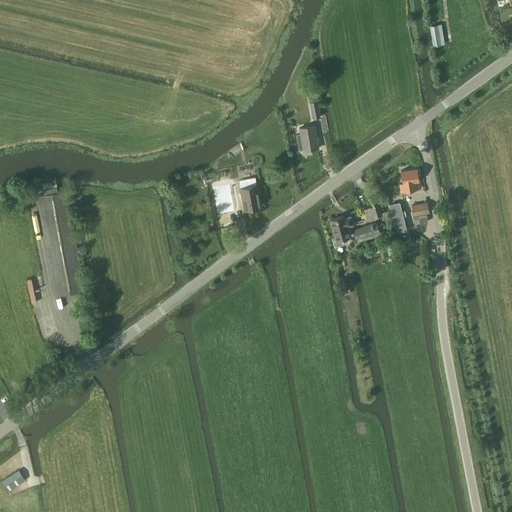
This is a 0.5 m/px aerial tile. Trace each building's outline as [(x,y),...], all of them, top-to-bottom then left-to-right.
[(430,24),(433,45),(443,44),(441,23),(430,24)] [(309,102),(312,119),(320,117),(317,101),(309,102)] [(298,150),(303,150),(303,151),(318,148),(314,125),(299,128),(300,134),(296,135),(298,150)] [(419,180),(417,168),(401,171),(402,183),(400,183),(401,191),(420,188),(419,180)] [(256,184),(240,187),(244,209),(261,206),(256,184)] [(58,192),(57,186),(43,189),(43,195),(36,196),(55,297),(85,291),(67,190),(58,192)] [(219,210),(234,207),(230,187),(215,190),(219,210)] [(373,218),(382,215),(376,195),(366,198),(373,218)] [(399,202),(389,204),(396,233),(406,230),(402,216),(405,215),(404,210),(401,211),(399,202)] [(427,202),(426,203),(411,206),(413,216),(429,214),(427,202)] [(343,215),(330,219),(335,237),(332,238),(335,246),(345,243),(344,238),(350,236),(347,226),(353,224),(350,216),(344,218),(343,215)] [(376,222),(354,229),(357,241),(380,234),(379,232),(386,230),(384,222),(377,224),(376,222)] [(19,470),(2,481),(7,490),(25,478),(19,470)]
